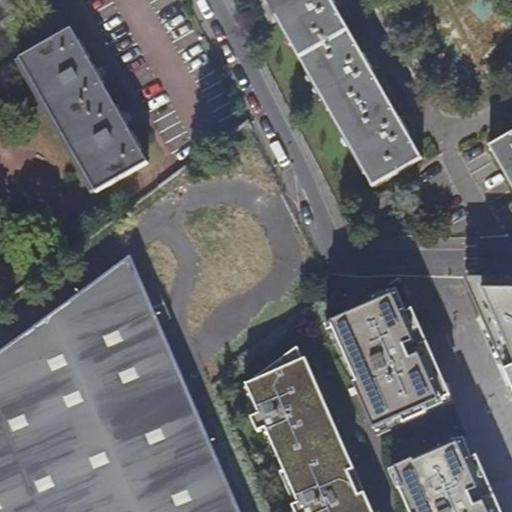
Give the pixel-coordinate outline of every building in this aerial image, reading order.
[(263,0),(372,189),(421,160),(407,135),(412,132),(408,125),(404,117),(399,120),(371,72),(376,69),(371,61),(367,53),(362,56),(334,7),(339,5),(336,0),(263,0)] [(71,30),(19,60),(96,194),(148,164),(71,30)] [(511,134),(489,147),(511,184),(511,134)] [(409,299),(399,276),(331,326),(377,429),(452,396),(439,365),(409,299)] [(466,278),(471,291),(500,291),(500,279),(466,278)] [(500,291),(471,291),(511,381),(511,278),(500,279),(500,291)] [(305,360),(300,348),(257,380),(258,382),(250,385),(262,413),(254,417),(261,431),(269,428),(302,503),(296,506),(298,511),(375,511),(345,442),(336,446),(324,419),(333,416),(308,359),(305,360)] [(345,442),(333,416),(324,419),(336,446),(345,442)] [(504,511),(471,437),(395,470),(412,511),(504,511)]
